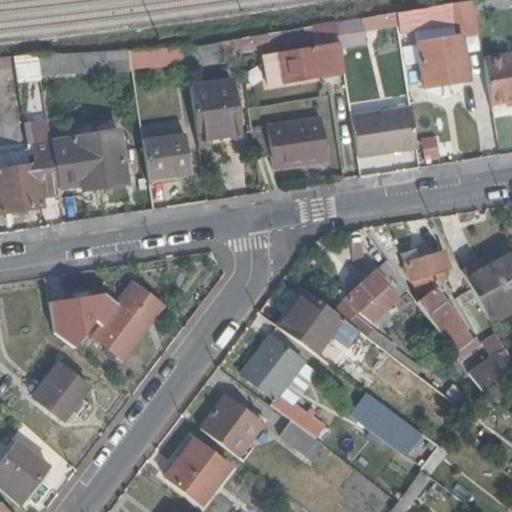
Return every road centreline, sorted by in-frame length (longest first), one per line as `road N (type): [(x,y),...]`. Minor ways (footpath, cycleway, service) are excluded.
road 1 (residential): [(77,511),(242,292),(248,223)]
road 2 (residential): [(248,223),(511,180)]
road 3 (residential): [(0,262),(248,223)]
